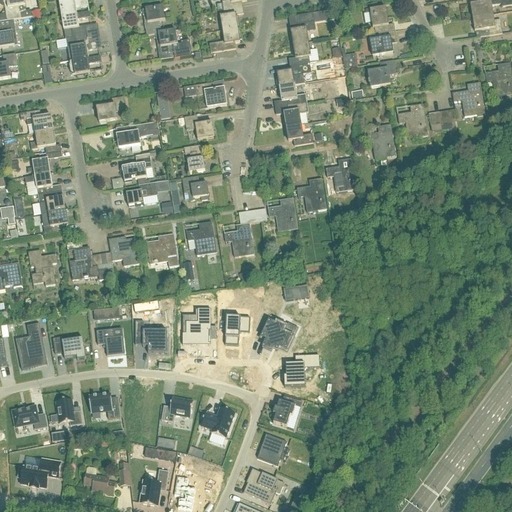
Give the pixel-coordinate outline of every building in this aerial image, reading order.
[(26,12),(24,0),(0,0),(0,5),(1,6),(4,5),(7,23),(14,22),(22,21),(22,20),(32,18),(31,12),(26,12)] [(66,0),(67,3),(59,5),(61,18),(77,16),(76,16),(75,8),(88,6),(86,0),(66,0)] [(224,12),(243,9),(242,4),(247,3),(246,0),(230,0),(231,2),(222,3),(224,12)] [(473,20),(494,17),(492,8),(502,6),(503,9),(511,7),(511,1),(509,1),(508,0),(479,0),(480,5),(471,7),(473,20)] [(137,9),(118,10),(118,24),(137,23),(137,9)] [(158,35),(161,35),(159,24),(165,23),(163,9),(146,11),(147,19),(143,20),(146,38),(158,36),(158,35)] [(223,33),(238,31),(236,17),(244,16),(243,9),(224,12),(224,18),(221,18),(223,33)] [(376,36),(395,33),(394,27),(389,27),(386,10),(371,13),(373,30),(375,30),(376,36)] [(313,16),(315,24),(334,21),(333,13),(313,16)] [(90,19),(89,14),(77,16),(61,18),(64,32),(65,41),(66,41),(73,40),(73,37),(86,35),(85,28),(78,29),(77,22),(90,19)] [(297,33),(291,33),(293,47),(309,45),(307,34),(316,33),(313,16),(301,18),(302,26),(296,27),(297,33)] [(494,17),(473,20),(475,34),(484,32),(485,38),(503,36),(501,25),(495,26),(494,17)] [(14,22),(7,23),(0,24),(0,50),(18,48),(14,22)] [(238,31),(223,33),(225,44),(210,46),(211,55),(236,51),(235,45),(240,44),(238,31)] [(158,35),(158,36),(159,36),(160,44),(157,44),(160,62),(174,59),(174,61),(180,60),(180,58),(192,56),(190,43),(178,45),(176,32),(161,35),(158,35)] [(395,33),(376,36),(374,36),(375,43),(371,44),(373,59),(394,56),(391,41),(397,40),(395,33)] [(98,44),(88,46),(87,41),(74,43),(73,40),(66,41),(68,50),(67,50),(69,63),(88,60),(87,60),(86,52),(99,50),(98,44)] [(290,68),(310,65),(309,59),(311,59),(309,45),(293,47),(296,61),(289,62),(290,68)] [(336,45),(328,46),(328,56),(337,56),(336,45)] [(0,82),(10,80),(9,70),(17,68),(16,56),(3,58),(4,66),(0,67),(0,82)] [(358,69),(356,56),(343,58),(345,71),(358,69)] [(88,60),(69,63),(68,68),(69,73),(71,77),(89,74),(88,66),(101,64),(100,58),(88,60)] [(391,87),(390,77),(397,76),(396,71),(395,64),(381,66),(382,72),(368,75),(370,83),(369,83),(369,86),(370,86),(371,90),(391,87)] [(280,90),(295,88),(295,87),(305,86),(303,76),(311,75),(310,65),(290,68),(291,74),(278,76),(280,90)] [(511,88),(510,88),(509,81),(511,80),(511,75),(511,66),(498,68),(499,74),(486,76),(487,85),(493,84),(495,93),(498,92),(499,99),(511,97),(511,88)] [(45,78),(52,77),(50,67),(43,68),(45,78)] [(224,91),(216,93),(214,85),(184,91),(185,97),(189,100),(205,97),(208,111),(227,108),(224,91)] [(465,120),(472,119),(485,117),(484,108),(482,108),(481,101),(483,101),(481,86),(468,88),(469,94),(453,96),(454,105),(463,104),(464,113),(465,120)] [(276,111),(307,106),(306,97),(297,99),(295,88),(280,90),(282,103),(275,105),(276,111)] [(99,125),(117,122),(116,114),(126,113),(124,100),(112,102),(113,108),(97,110),(99,125)] [(286,129),(302,127),(300,116),(309,115),(307,106),(276,111),(277,117),(284,116),(286,129)] [(423,130),(422,123),(426,122),(423,107),(411,110),(412,116),(398,118),(400,126),(406,125),(407,134),(410,134),(412,141),(428,138),(427,129),(423,130)] [(36,136),(53,133),(51,118),(41,119),(40,113),(20,116),(22,123),(27,122),(28,128),(34,127),(36,136)] [(160,115),(161,122),(170,121),(168,113),(160,115)] [(332,135),(350,134),(348,114),(338,115),(338,121),(331,122),(332,135)] [(198,127),(197,119),(185,121),(186,127),(187,133),(196,132),(198,142),(215,140),(212,124),(198,127)] [(140,140),(147,139),(146,134),(159,132),(158,125),(130,130),(131,136),(117,138),(120,151),(141,148),(140,140)] [(443,133),(453,131),(452,125),(447,126),(442,127),(443,133)] [(302,127),(286,129),(289,143),(294,143),(294,148),(314,145),(312,137),(303,138),(302,127)] [(391,150),(390,143),(394,143),(391,128),(378,130),(379,136),(366,138),(367,147),(374,146),(375,155),(379,154),(380,161),(396,159),(395,150),(391,150)] [(46,156),(62,154),(60,147),(56,148),(53,133),(36,136),(37,144),(30,145),(32,152),(45,150),(46,156)] [(202,160),(201,155),(204,154),(203,148),(184,151),(185,157),(192,156),(193,162),(187,163),(190,175),(205,173),(203,160),(202,160)] [(48,162),(63,160),(62,154),(46,156),(40,157),(41,163),(33,164),(34,172),(32,172),(33,178),(50,175),(48,162)] [(28,155),(14,157),(16,171),(24,170),(23,162),(29,161),(28,155)] [(125,185),(136,183),(136,182),(147,180),(146,172),(153,171),(150,157),(136,159),(138,168),(123,170),(125,185)] [(352,184),(350,177),(354,176),(352,162),(339,164),(340,170),(327,172),(328,181),(334,180),(335,189),(338,188),(340,195),(356,192),(355,184),(352,184)] [(38,197),(62,193),(61,187),(52,189),(50,175),(33,178),(25,180),(26,185),(33,184),(34,184),(36,184),(37,192),(44,191),(45,196),(38,197)] [(209,202),(208,199),(209,199),(207,186),(194,188),(193,180),(182,182),(185,196),(192,195),(193,201),(200,200),(201,203),(209,202)] [(322,204),(321,197),(324,196),(322,182),(309,184),(310,190),(297,192),(298,201),(305,200),(306,209),(309,208),(310,215),(327,212),(325,203),(322,204)] [(158,198),(156,185),(139,188),(140,194),(127,196),(129,209),(144,207),(143,200),(158,198)] [(48,216),(66,213),(64,199),(63,199),(62,193),(38,197),(40,206),(46,205),(48,216)] [(21,200),(13,201),(15,208),(22,207),(21,200)] [(293,223),(292,216),(296,216),(294,201),(281,203),(282,209),(269,211),(270,220),(276,219),(278,228),(280,228),(281,234),(298,232),(297,223),(293,223)] [(171,205),(164,206),(166,216),(173,215),(171,205)] [(57,228),(68,226),(66,213),(48,216),(50,225),(43,226),(45,236),(58,234),(57,228)] [(252,241),(250,226),(247,227),(245,215),(239,215),(241,228),(237,228),(238,234),(225,236),(226,245),(232,244),(234,253),(237,253),(238,260),(255,257),(253,248),(251,248),(250,241),(252,241)] [(212,247),(211,240),(214,239),(212,225),(199,227),(200,233),(187,235),(188,244),(195,243),(196,252),(199,251),(200,258),(217,255),(216,246),(212,247)] [(179,269),(174,237),(159,239),(159,244),(147,246),(151,266),(168,263),(169,270),(179,269)] [(106,256),(108,267),(113,266),(113,264),(123,262),(124,269),(131,268),(139,267),(135,241),(121,243),(121,240),(109,242),(111,255),(106,256)] [(99,273),(98,269),(96,258),(91,259),(90,250),(74,252),(76,264),(70,264),(73,283),(99,279),(100,283),(110,282),(108,272),(99,273)] [(42,260),(41,253),(29,255),(32,274),(36,273),(37,277),(32,278),(34,286),(45,285),(46,289),(56,287),(53,267),(58,266),(56,257),(42,260)] [(191,273),(189,265),(184,266),(186,283),(195,281),(194,273),(191,273)] [(15,290),(23,288),(19,266),(5,268),(6,272),(0,272),(0,285),(4,285),(5,289),(14,288),(15,290)] [(284,292),(286,303),(310,300),(308,288),(284,292)] [(134,307),(136,315),(149,313),(148,305),(134,307)] [(111,311),(95,313),(96,323),(112,321),(111,311)] [(183,335),(183,347),(195,347),(195,345),(209,345),(210,333),(212,333),(212,311),(197,311),(197,312),(199,312),(198,324),(187,324),(187,335),(183,335)] [(227,319),(225,348),(239,348),(240,335),(250,336),(251,320),(227,319)] [(269,322),(261,340),(267,343),(264,350),(271,353),(273,349),(278,352),(279,350),(287,354),(294,338),(286,334),(289,328),(276,323),(275,325),(269,322)] [(136,324),(136,338),(143,338),(143,349),(149,350),(149,354),(156,354),(156,356),(167,356),(167,340),(160,340),(160,334),(144,334),(144,324),(136,324)] [(19,349),(18,349),(22,372),(31,371),(31,370),(41,368),(40,362),(47,361),(40,326),(27,329),(29,335),(30,335),(32,347),(19,350),(19,349)] [(0,336),(8,336),(7,327),(0,327),(0,336)] [(121,357),(125,357),(125,354),(124,339),(114,340),(113,332),(97,334),(98,348),(106,347),(107,359),(121,357)] [(86,361),(83,341),(63,344),(63,340),(53,341),(56,357),(64,355),(65,362),(77,360),(78,363),(86,361)] [(286,378),(284,378),(285,390),(306,389),(305,370),(320,370),(319,358),(295,358),(296,366),(286,367),(286,378)] [(148,397),(131,396),(130,422),(147,422),(148,397)] [(99,398),(89,400),(91,415),(108,413),(109,422),(121,420),(119,408),(113,409),(111,397),(102,398),(99,398)] [(174,425),(175,418),(191,421),(194,404),(173,400),(171,410),(164,409),(162,423),(174,425)] [(273,426),(287,430),(291,419),(292,419),(296,409),(301,411),(303,405),(290,401),(288,406),(280,403),(277,410),(276,410),(274,416),(276,417),(273,426)] [(74,415),(72,402),(56,405),(60,426),(70,425),(71,429),(83,427),(81,414),(74,415)] [(36,432),(48,430),(45,417),(38,418),(36,409),(13,414),(16,430),(35,426),(36,432)] [(235,416),(220,411),(217,419),(207,415),(201,429),(212,433),(211,435),(226,441),(235,416)] [(323,427),(329,429),(331,421),(325,419),(323,427)] [(286,446),(287,444),(266,437),(266,438),(267,438),(264,444),(263,445),(264,445),(263,448),(262,448),(262,449),(263,449),(259,459),(258,459),(258,460),(278,468),(279,467),(278,467),(286,445),(286,446)] [(166,454),(165,462),(175,464),(176,455),(166,454)] [(20,471),(18,480),(22,481),(21,487),(30,488),(30,490),(39,492),(39,490),(47,491),(49,479),(59,481),(61,465),(43,462),(41,472),(24,469),(24,471),(20,471)] [(218,469),(204,464),(202,472),(216,477),(218,469)] [(96,479),(97,472),(96,471),(89,469),(87,471),(86,477),(84,487),(94,489),(93,494),(114,497),(115,486),(109,485),(109,481),(96,479)] [(262,476),(253,472),(249,482),(251,483),(250,486),(249,485),(245,495),(263,503),(271,507),(277,494),(280,496),(284,486),(278,483),(278,482),(263,475),(262,476)] [(131,488),(129,473),(119,473),(120,489),(131,488)] [(140,506),(158,509),(160,493),(166,494),(169,474),(160,473),(158,485),(144,483),(140,506)] [(177,479),(174,498),(180,499),(178,511),(180,511),(192,511),(196,491),(188,490),(189,481),(177,479)]
